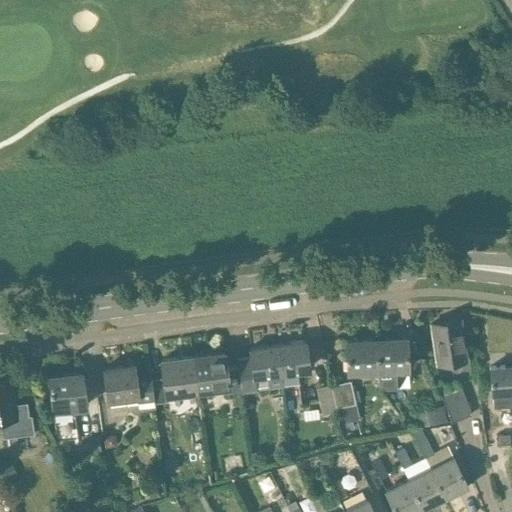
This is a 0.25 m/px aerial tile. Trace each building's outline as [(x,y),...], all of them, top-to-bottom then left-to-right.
[(432,323),(431,323),(437,363),(465,359),(465,358),(459,319),(432,323)] [(406,336),(376,338),(378,369),(378,384),(380,386),(397,386),(396,368),(408,367),(406,336)] [(377,369),(378,369),(376,338),(345,340),(347,370),(377,369)] [(305,340),(277,344),(283,384),(300,381),(299,368),(309,367),(305,340)] [(283,384),(277,344),(249,348),(250,357),(238,359),(238,362),(242,389),(283,384)] [(238,362),(226,363),(224,351),(193,355),(198,390),(229,386),(229,391),(242,389),(238,362)] [(198,390),(193,355),(161,359),(163,377),(151,378),(154,396),(154,401),(168,399),(167,394),(198,390)] [(135,375),(133,362),(104,366),(108,399),(138,395),(138,399),(154,396),(151,378),(150,373),(135,375)] [(511,364),(489,366),(491,393),(492,393),(493,408),(511,406),(511,364)] [(75,407),(86,405),(82,370),(49,374),(57,440),(78,437),(75,407)] [(28,399),(14,400),(12,380),(0,381),(0,420),(1,420),(3,437),(34,433),(32,411),(29,412),(28,399)] [(338,382),(331,384),(337,412),(340,423),(352,421),(360,419),(356,403),(355,401),(360,400),(358,389),(353,391),(350,380),(338,383),(338,382)] [(443,400),(442,400),(450,422),(471,413),(462,388),(460,383),(442,390),(444,395),(441,396),(443,400)] [(442,404),(417,408),(419,424),(444,420),(442,404)] [(510,439),(509,433),(496,434),(496,445),(510,445),(510,439)] [(99,435),(88,436),(90,454),(101,453),(99,435)] [(115,435),(104,436),(105,448),(116,446),(115,435)] [(425,435),(416,440),(425,458),(434,454),(425,435)] [(403,446),(395,450),(403,468),(412,464),(403,446)] [(54,458),(48,454),(43,460),(49,464),(54,458)] [(452,455),(430,467),(444,496),(467,485),(452,455)] [(174,470),(173,457),(163,459),(165,472),(174,470)] [(0,462),(0,479),(2,484),(18,477),(9,458),(0,462)] [(380,458),(365,465),(367,471),(374,467),(380,479),(389,475),(380,458)] [(430,467),(407,478),(422,507),(444,496),(430,467)] [(407,478),(384,490),(395,511),(412,511),(422,507),(407,478)] [(341,502),(349,498),(341,481),(332,485),(341,502)] [(317,489),(308,493),(316,510),(326,506),(317,489)] [(372,511),(366,499),(344,511),(372,511)] [(289,511),(300,511),(295,500),(286,504),(289,511)]
